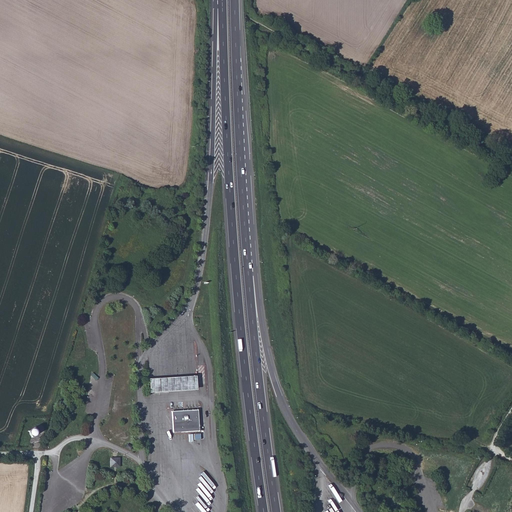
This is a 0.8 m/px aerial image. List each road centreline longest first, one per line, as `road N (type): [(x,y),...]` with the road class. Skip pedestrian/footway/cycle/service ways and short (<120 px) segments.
road 1 (trunk): [(221,0),(237,293),(264,511)]
road 2 (trunk): [(276,511),(250,304),(234,0)]
